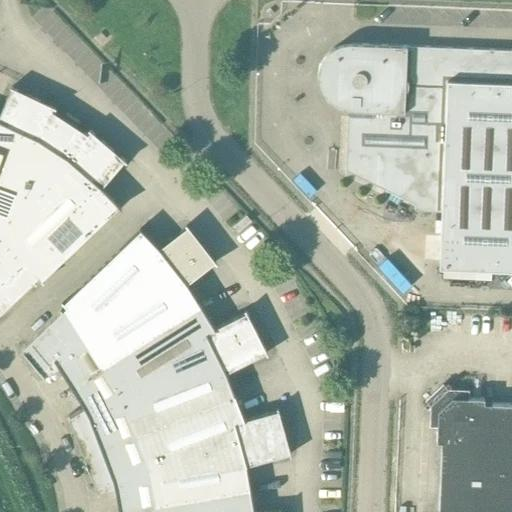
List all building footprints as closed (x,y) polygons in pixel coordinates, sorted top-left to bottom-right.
[(42,25),(67,53),(81,40),(55,13),(42,25)] [(96,38),(101,43),(106,37),(102,32),(96,38)] [(511,49),(350,43),(347,43),(345,44),(342,44),(339,45),(336,47),(334,48),(331,50),(329,51),(327,53),(325,56),(323,58),(322,60),(320,63),(319,66),(318,69),(318,71),(318,74),(317,77),(318,80),(318,83),(319,86),(320,89),(321,91),(322,94),(324,96),(325,98),(327,101),(330,103),(332,104),(334,106),(337,107),(340,108),(342,109),(345,110),(348,110),(351,110),(351,116),(348,116),(346,170),(347,170),(416,204),(415,210),(442,211),(439,268),(511,270),(511,49)] [(0,229),(30,183),(53,148),(38,138),(51,110),(52,110),(54,106),(13,87),(0,115),(0,229)] [(53,148),(30,183),(49,202),(82,170),(68,158),(88,134),(52,110),(51,110),(38,138),(53,148)] [(30,183),(0,229),(0,236),(24,261),(39,277),(38,277),(41,281),(120,206),(102,187),(125,160),(91,130),(88,134),(68,158),(82,170),(49,202),(30,183)] [(65,308),(88,333),(202,243),(188,226),(160,248),(142,229),(63,304),(66,307),(65,308)] [(0,236),(0,313),(38,277),(39,277),(24,261),(0,236)] [(88,333),(108,365),(202,305),(188,283),(216,261),(202,243),(88,333)] [(108,365),(128,397),(257,332),(247,312),(215,328),(202,305),(108,365)] [(59,367),(72,387),(108,365),(88,333),(65,308),(22,349),(44,377),(59,367)] [(125,398),(138,433),(236,396),(227,372),(267,352),(257,332),(128,397),(125,398)] [(69,417),(83,454),(138,433),(125,398),(128,397),(108,365),(72,387),(84,407),(69,417)] [(138,433),(152,468),(155,467),(285,431),(279,410),(245,419),(236,396),(138,433)] [(511,511),(511,404),(485,403),(485,398),(452,397),(445,403),(438,410),(437,442),(442,442),(438,511),(511,511)] [(155,467),(161,505),(251,489),(247,465),(291,453),(285,431),(155,467)] [(115,489),(119,511),(161,505),(155,467),(152,468),(138,433),(83,454),(98,492),(115,489)] [(161,505),(162,511),(281,511),(268,511),(254,511),(251,489),(161,505)]
